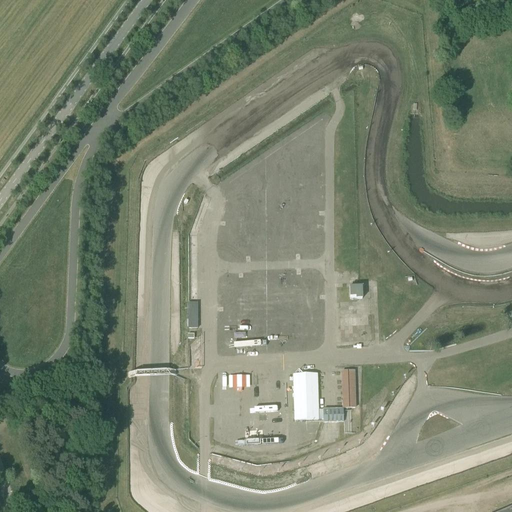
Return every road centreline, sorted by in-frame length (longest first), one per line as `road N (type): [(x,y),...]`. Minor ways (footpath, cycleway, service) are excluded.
road 1 (unclassified): [(0,203),(148,0)]
road 2 (unknown): [(423,406),(409,417),(392,466),(505,434)]
